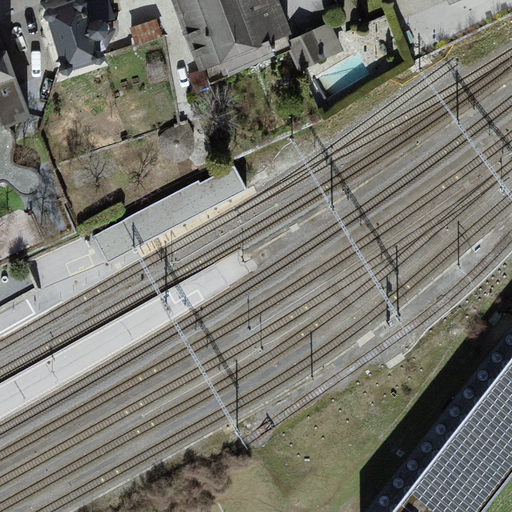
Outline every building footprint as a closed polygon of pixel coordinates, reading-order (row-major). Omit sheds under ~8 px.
[(276,0),(170,0),(199,70),(224,60),(229,76),(272,56),(266,43),(287,34),(276,0)] [(93,3),(41,18),(64,86),(101,70),(96,51),(117,41),(114,20),(109,21),(96,16),(93,3)] [(329,23),(287,42),(299,69),(341,50),(329,23)] [(0,27),(0,183),(5,183),(10,186),(20,195),(31,199),(39,192),(41,183),(40,175),(30,169),(13,161),(10,128),(34,114),(0,27)] [(233,157),(99,232),(112,256),(247,181),(233,157)] [(511,328),(367,511),(475,511),(511,466),(511,328)]
